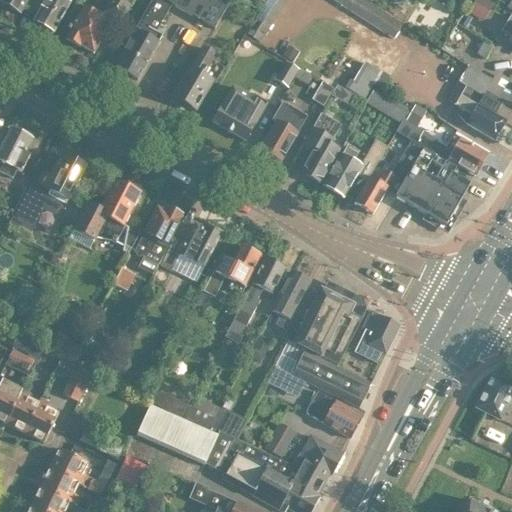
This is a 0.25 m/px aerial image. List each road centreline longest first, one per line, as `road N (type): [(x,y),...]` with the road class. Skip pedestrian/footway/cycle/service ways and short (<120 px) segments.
road 1 (tertiary): [(470,307),(0,69)]
road 2 (primary): [(358,511),(470,307)]
